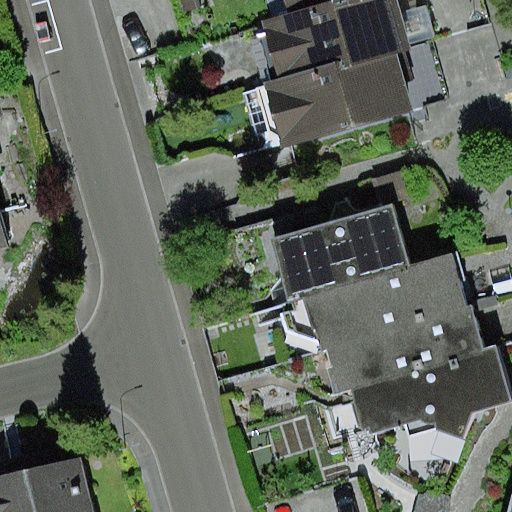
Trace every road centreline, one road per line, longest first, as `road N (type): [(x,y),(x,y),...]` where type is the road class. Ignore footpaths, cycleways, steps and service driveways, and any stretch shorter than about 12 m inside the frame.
road 1 (residential): [(153,352),(60,0)]
road 2 (residential): [(201,511),(153,352)]
road 3 (residential): [(153,352),(0,388)]
